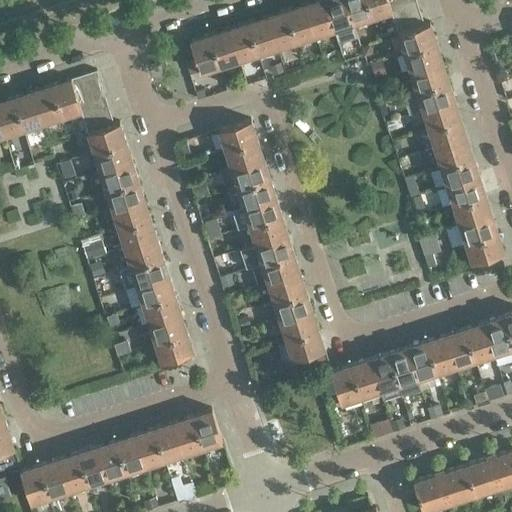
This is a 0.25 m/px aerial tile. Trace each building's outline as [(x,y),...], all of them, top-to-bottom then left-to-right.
[(334,28),(325,0),(309,0),(305,2),(315,34),(334,28)] [(353,22),(346,0),(325,0),(334,28),(353,22)] [(372,15),(367,0),(346,0),(353,22),(372,15)] [(390,4),(389,0),(367,0),(372,15),(392,9),(390,4)] [(420,9),(417,0),(402,0),(390,4),(392,9),(395,17),(420,9)] [(315,34),(305,2),(286,8),(296,40),(315,34)] [(296,40),(286,8),(267,14),(277,46),(296,40)] [(424,23),(420,9),(395,17),(399,31),(424,23)] [(277,46),(267,14),(248,20),(258,52),(277,46)] [(258,52),(248,20),(229,26),(239,58),(258,52)] [(424,23),(399,31),(398,31),(404,51),(436,41),(430,21),(424,23)] [(239,58),(229,26),(210,32),(220,65),(239,58)] [(220,65),(210,32),(190,38),(200,71),(220,65)] [(443,60),(436,41),(404,51),(410,70),(443,60)] [(449,79),(443,60),(410,70),(416,89),(449,79)] [(101,82),(98,73),(97,69),(71,77),(76,90),(101,82)] [(82,109),(80,104),(76,90),(71,77),(71,76),(52,83),(62,115),(82,109)] [(455,98),(449,79),(416,89),(422,108),(455,98)] [(106,95),(101,82),(76,90),(80,104),(106,95)] [(62,115),(52,83),(33,89),(43,121),(62,115)] [(43,121),(33,89),(14,95),(24,127),(43,121)] [(24,127),(14,95),(0,99),(0,118),(5,133),(24,127)] [(110,109),(106,95),(80,104),(82,109),(84,117),(110,109)] [(461,117),(455,98),(422,108),(429,127),(461,117)] [(114,122),(110,109),(84,117),(89,130),(114,122)] [(467,136),(461,117),(429,127),(435,146),(467,136)] [(257,137),(251,118),(219,128),(225,148),(257,137)] [(126,140),(120,120),(114,122),(89,130),(87,131),(94,150),(126,140)] [(473,155),(467,136),(435,146),(441,165),(473,155)] [(263,156),(257,137),(225,148),(231,167),(263,156)] [(132,159),(126,140),(94,150),(100,169),(132,159)] [(479,174),(473,155),(441,165),(447,184),(479,174)] [(270,175),(263,156),(231,167),(237,186),(270,175)] [(138,178),(132,159),(100,169),(106,188),(138,178)] [(485,193),(479,174),(447,184),(453,203),(485,193)] [(276,194),(270,175),(237,186),(243,205),(276,194)] [(145,197),(138,178),(106,188),(112,208),(145,197)] [(492,212),(485,193),(453,203),(459,222),(492,212)] [(282,213),(276,194),(243,205),(249,224),(282,213)] [(151,216),(145,197),(112,208),(118,227),(151,216)] [(498,231),(492,212),(459,222),(465,241),(498,231)] [(288,232),(282,213),(249,224),(256,243),(288,232)] [(157,235),(151,216),(118,227),(124,246),(157,235)] [(504,250),(498,231),(465,241),(472,261),(504,250)] [(294,252),(288,232),(256,243),(262,262),(294,252)] [(163,254),(157,235),(124,246),(130,265),(163,254)] [(300,271),(294,252),(262,262),(268,281),(300,271)] [(169,273),(163,254),(130,265),(137,284),(169,273)] [(306,290),(300,271),(268,281),(274,300),(306,290)] [(175,292),(169,273),(137,284),(143,303),(175,292)] [(312,309),(306,290),(274,300),(280,319),(312,309)] [(181,311),(175,292),(143,303),(149,322),(181,311)] [(319,328),(312,309),(280,319),(286,338),(319,328)] [(511,310),(503,314),(511,343),(511,310)] [(187,330),(181,311),(149,322),(155,341),(187,330)] [(511,346),(511,343),(503,314),(484,320),(494,352),(511,346)] [(494,352),(484,320),(465,326),(475,358),(494,352)] [(475,358),(465,326),(445,332),(456,364),(475,358)] [(325,347),(319,328),(286,338),(292,358),(325,347)] [(194,350),(187,330),(155,341),(161,361),(194,350)] [(456,364),(445,332),(426,338),(437,371),(456,364)] [(437,371),(426,338),(407,344),(418,377),(437,371)] [(418,377),(407,344),(388,350),(399,383),(418,377)] [(399,383),(388,350),(369,357),(380,389),(399,383)] [(380,389),(369,357),(350,363),(361,395),(380,389)] [(361,395),(350,363),(331,369),(341,401),(361,395)] [(222,439),(216,419),(212,407),(192,413),(203,446),(222,439)] [(203,446),(192,413),(173,420),(184,452),(203,446)] [(184,452),(173,420),(154,426),(165,458),(184,452)] [(165,458),(154,426),(135,432),(145,464),(165,458)] [(0,451),(14,447),(8,427),(0,429),(0,451)] [(145,464),(135,432),(116,438),(126,470),(145,464)] [(126,470),(116,438),(97,444),(107,476),(126,470)] [(107,476),(97,444),(78,450),(88,482),(107,476)] [(511,447),(496,452),(496,450),(486,453),(486,455),(466,462),(475,492),(511,479),(511,447)] [(88,482),(78,450),(59,456),(69,489),(88,482)] [(69,489),(59,456),(40,462),(50,495),(69,489)] [(50,495),(40,462),(20,469),(30,501),(50,495)] [(475,492),(466,462),(445,469),(444,466),(434,470),(434,472),(413,479),(423,509),(475,492)] [(0,496),(11,493),(5,474),(0,475),(0,496)]
